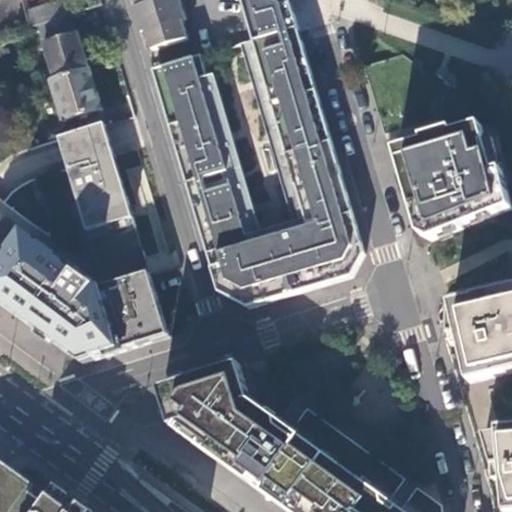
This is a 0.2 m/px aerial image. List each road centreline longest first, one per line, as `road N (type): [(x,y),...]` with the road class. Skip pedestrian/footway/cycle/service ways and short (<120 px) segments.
road 1 (residential): [(116,0),(223,347)]
road 2 (residential): [(310,0),(401,292)]
road 3 (residential): [(401,292),(460,511)]
road 4 (residential): [(401,292),(223,347)]
road 5 (residential): [(223,347),(99,388),(51,415)]
road 6 (secondary): [(156,511),(118,467),(51,415)]
road 7 (secondary): [(30,441),(137,511)]
